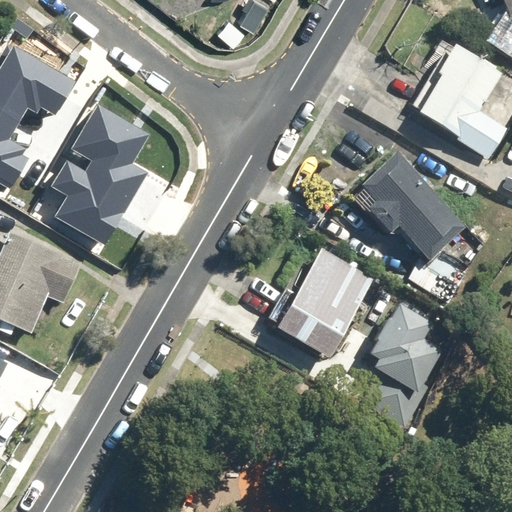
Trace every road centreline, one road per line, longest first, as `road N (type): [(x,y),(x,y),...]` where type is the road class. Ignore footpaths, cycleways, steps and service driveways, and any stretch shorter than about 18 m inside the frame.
road 1 (residential): [(40,511),(257,138)]
road 2 (residential): [(73,0),(257,138)]
road 3 (residential): [(257,138),(344,0)]
